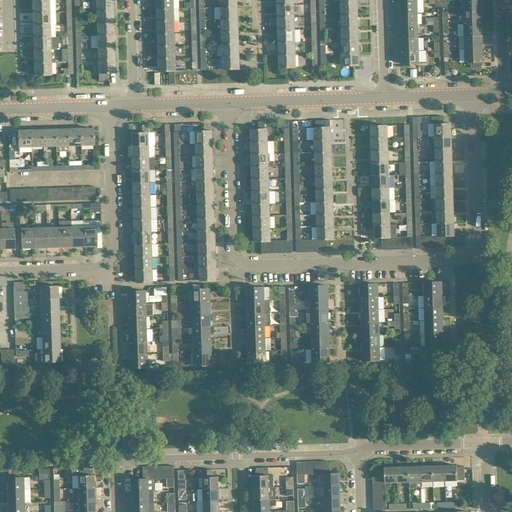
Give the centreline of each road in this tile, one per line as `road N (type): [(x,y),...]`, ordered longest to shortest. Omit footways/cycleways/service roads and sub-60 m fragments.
road 1 (residential): [(227,102),(238,261),(458,260),(477,243),(472,96)]
road 2 (residential): [(109,106),(110,259),(89,269),(5,272)]
road 3 (residential): [(114,463),(357,452)]
road 4 (residential): [(384,99),(227,102)]
road 5 (residential): [(357,452),(485,443)]
